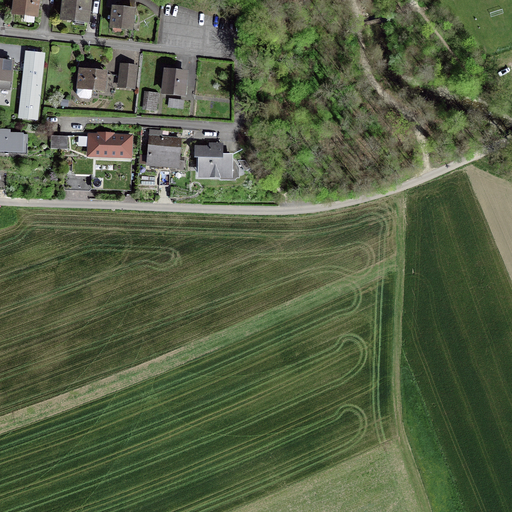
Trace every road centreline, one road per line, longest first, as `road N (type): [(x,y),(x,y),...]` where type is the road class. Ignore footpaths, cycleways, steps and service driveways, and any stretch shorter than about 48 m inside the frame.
road 1 (residential): [(0,30),(236,59),(235,126),(52,121)]
road 2 (residential): [(289,210),(0,200)]
road 3 (residential): [(289,210),(368,198),(511,138)]
road 4 (track): [(424,178),(420,130),(367,73),(351,0)]
